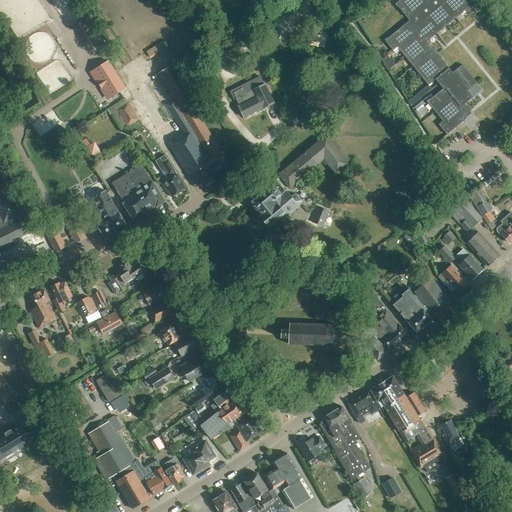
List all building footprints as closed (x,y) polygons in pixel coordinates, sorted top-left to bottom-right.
[(223,7),(226,11),(237,4),(237,3),(239,2),(238,0),(232,0),(226,5),(223,7)] [(269,4),(267,0),(252,9),(254,12),(269,4)] [(397,47),(400,50),(429,85),(436,80),(443,89),(427,102),(443,121),(438,124),(447,134),(466,119),(464,116),(470,111),(465,104),(473,97),(467,90),(477,83),(462,65),(453,72),(427,41),(475,2),(473,0),(399,0),(395,4),(409,20),(385,41),(393,51),(397,47)] [(84,34),(95,28),(89,17),(77,24),(84,34)] [(144,58),(164,46),(161,41),(141,53),(144,58)] [(125,88),(108,61),(91,72),(108,98),(125,88)] [(174,64),(157,74),(174,100),(166,105),(173,118),(182,132),(186,137),(170,147),(194,186),(202,180),(206,187),(215,181),(212,176),(226,166),(223,160),(225,159),(191,106),(198,102),(174,64)] [(265,84),(245,94),(242,88),(233,93),(236,99),(239,106),(238,106),(244,118),(274,103),(265,84)] [(138,119),(128,103),(127,103),(124,98),(109,109),(121,127),(126,124),(127,126),(138,119)] [(137,130),(131,134),(134,138),(140,134),(137,130)] [(326,135),(278,174),(283,179),(285,182),(290,188),(323,159),(336,175),(350,163),(326,135)] [(83,148),(88,157),(99,151),(94,142),(83,148)] [(175,171),(168,160),(165,155),(155,161),(162,172),(163,171),(167,178),(162,181),(166,188),(172,197),(185,189),(176,174),(174,171),(175,171)] [(141,165),(119,178),(112,183),(122,199),(121,199),(134,220),(145,214),(144,212),(155,205),(156,207),(164,202),(152,182),(141,165)] [(97,172),(103,183),(109,180),(103,168),(97,172)] [(21,214),(13,196),(1,202),(0,199),(0,185),(6,183),(0,169),(0,247),(13,241),(15,245),(20,242),(18,238),(32,231),(25,217),(23,218),(21,214)] [(258,191),(256,191),(251,195),(251,198),(253,201),(253,202),(253,203),(253,206),(256,211),(260,211),(260,210),(263,214),(261,216),(269,226),(270,225),(273,229),(275,229),(288,218),(286,216),(298,207),(298,206),(301,204),(301,201),(297,195),(294,195),(291,197),(286,190),(285,191),(278,183),(276,183),(273,186),(272,185),(261,195),(258,191)] [(482,216),(488,224),(492,230),(496,227),(494,224),(495,223),(494,220),(495,220),(490,211),(492,209),(480,189),(469,196),(482,216)] [(100,194),(93,199),(107,221),(98,227),(105,240),(127,227),(120,214),(105,191),(100,194)] [(467,233),(473,227),(482,218),(465,200),(450,215),(467,233)] [(322,225),(328,211),(318,208),(312,221),(322,225)] [(34,211),(29,213),(36,228),(41,226),(34,211)] [(511,212),(500,221),(502,223),(496,229),(497,229),(496,231),(499,234),(501,234),(509,243),(511,240),(511,212)] [(55,251),(61,248),(65,246),(55,226),(45,232),(55,251)] [(442,240),(447,245),(455,238),(449,231),(443,236),(444,238),(442,240)] [(499,255),(493,248),(478,232),(466,243),(488,266),(499,255)] [(424,235),(418,238),(422,245),(428,242),(424,235)] [(456,258),(445,245),(444,246),(442,244),(438,248),(440,250),(438,251),(450,264),(456,258)] [(481,270),(482,270),(469,255),(463,249),(457,255),(463,261),(459,265),(472,279),(473,278),(474,279),(482,271),(481,270)] [(425,263),(430,259),(424,251),(418,256),(425,263)] [(121,267),(122,269),(109,278),(112,281),(108,284),(115,294),(119,292),(125,288),(124,286),(126,285),(125,283),(135,277),(138,281),(143,277),(141,273),(142,273),(136,265),(134,266),(132,263),(129,264),(128,262),(127,263),(126,263),(126,262),(122,265),(121,267)] [(466,284),(467,283),(456,271),(450,265),(437,277),(443,283),(447,280),(458,292),(459,291),(460,292),(467,285),(466,284)] [(438,321),(450,310),(450,303),(448,301),(430,278),(414,291),(416,294),(414,296),(408,289),(402,295),(403,296),(393,305),(416,332),(431,319),(438,321)] [(59,282),(51,286),(57,298),(53,300),(59,313),(65,310),(61,302),(72,296),(70,292),(65,281),(60,284),(59,282)] [(170,295),(163,282),(143,293),(149,306),(170,295)] [(52,304),(44,290),(30,297),(36,309),(30,312),(40,329),(57,320),(50,306),(52,304)] [(88,296),(77,302),(84,317),(98,311),(91,297),(89,298),(88,296)] [(97,306),(104,303),(101,297),(94,300),(97,306)] [(407,336),(400,326),(397,323),(398,323),(387,309),(382,303),(380,300),(379,300),(377,297),(368,305),(373,311),(378,318),(370,324),(372,326),(378,334),(375,336),(376,338),(388,351),(388,352),(407,336)] [(172,299),(148,312),(155,324),(178,310),(172,299)] [(116,311),(101,319),(108,332),(123,324),(116,311)] [(191,333),(182,317),(160,330),(169,345),(191,333)] [(152,323),(140,330),(142,335),(154,328),(152,323)] [(334,324),(333,325),(289,323),(289,329),(280,329),(280,338),(288,338),(288,344),(332,346),(332,347),(333,347),(333,346),(339,341),(340,342),(341,341),(339,341),(340,333),(341,332),(341,331),(339,332),(334,326),(334,324)] [(388,351),(376,338),(375,336),(378,334),(372,326),(368,329),(369,330),(363,335),(368,342),(366,344),(372,350),(369,352),(377,361),(388,351)] [(70,333),(63,337),(67,345),(74,342),(70,333)] [(199,347),(192,334),(174,343),(181,357),(199,347)] [(33,346),(40,361),(42,360),(54,354),(51,347),(47,339),(41,342),(33,346)] [(33,387),(42,382),(20,343),(11,348),(33,387)] [(101,348),(105,355),(112,351),(108,344),(101,348)] [(212,367),(204,354),(199,357),(198,356),(180,367),(189,382),(212,367)] [(153,368),(142,375),(145,380),(156,373),(153,368)] [(157,389),(174,378),(168,368),(151,379),(157,389)] [(203,393),(196,397),(190,401),(194,407),(226,385),(214,368),(199,378),(205,388),(201,390),(203,393)] [(393,376),(370,390),(377,401),(380,400),(406,441),(416,435),(418,438),(422,436),(430,431),(422,419),(420,420),(417,415),(425,410),(414,392),(406,397),(393,376)] [(104,395),(108,402),(122,393),(118,386),(104,395)] [(235,396),(227,386),(212,397),(221,408),(235,396)] [(83,419),(92,415),(76,387),(68,391),(83,419)] [(369,391),(347,404),(354,415),(355,415),(360,424),(365,421),(363,416),(370,411),(371,414),(380,409),(369,391)] [(248,411),(236,396),(217,412),(201,425),(211,439),(212,438),(230,427),(230,428),(230,427),(231,428),(231,427),(228,424),(235,419),(238,424),(251,416),(248,411)] [(203,404),(195,409),(199,414),(206,409),(203,404)] [(325,421),(319,424),(336,452),(335,452),(351,479),(355,476),(359,481),(354,484),(353,484),(361,499),(373,492),(364,477),(361,479),(358,474),(370,467),(356,444),(357,443),(356,440),(361,437),(353,425),(342,406),(323,418),(325,421)] [(126,427),(132,423),(124,411),(118,415),(126,427)] [(193,411),(188,415),(194,422),(199,418),(193,411)] [(108,422),(88,434),(101,455),(94,460),(106,480),(113,475),(116,481),(132,509),(150,498),(140,481),(142,479),(139,474),(141,473),(138,468),(136,469),(132,463),(135,462),(117,432),(122,429),(114,416),(107,420),(108,422)] [(238,424),(236,425),(239,431),(230,436),(240,451),(249,445),(247,441),(262,432),(252,416),(251,416),(238,424)] [(454,428),(450,420),(440,425),(446,437),(444,438),(448,446),(449,445),(453,451),(462,446),(459,440),(460,439),(454,428)] [(28,435),(36,430),(34,427),(25,432),(28,436),(28,435)] [(411,450),(410,450),(420,467),(424,465),(429,473),(445,463),(446,462),(442,456),(441,455),(443,454),(433,436),(430,431),(422,436),(418,438),(421,443),(411,450)] [(145,442),(138,432),(133,436),(140,446),(145,442)] [(313,440),(311,438),(299,446),(309,461),(321,453),(318,450),(325,446),(319,436),(313,440)] [(13,437),(0,444),(0,469),(0,470),(7,465),(6,463),(12,459),(13,462),(24,455),(13,437)] [(211,465),(208,461),(215,456),(205,441),(190,450),(192,454),(184,459),(193,474),(202,469),(203,470),(211,465)] [(159,450),(164,447),(161,442),(156,445),(159,450)] [(275,468),(264,475),(273,489),(276,494),(281,491),(292,509),(298,505),(298,506),(313,497),(287,453),(272,463),(275,468)] [(177,465),(177,464),(175,465),(172,459),(164,463),(168,469),(166,471),(174,484),(175,484),(177,484),(179,483),(180,481),(181,480),(180,479),(184,476),(180,470),(181,468),(179,465),(177,465)] [(135,462),(132,463),(136,469),(138,468),(141,473),(139,474),(142,479),(144,478),(146,481),(146,482),(154,495),(165,489),(165,490),(165,489),(167,490),(171,488),(172,486),(172,485),(157,460),(156,460),(143,468),(138,460),(135,462)] [(463,466),(468,472),(472,469),(468,462),(463,466)] [(257,473),(244,481),(246,484),(256,500),(248,505),(251,509),(252,511),(272,511),(283,506),(276,494),(273,489),(269,491),(257,473)] [(367,477),(374,490),(380,487),(374,473),(367,477)] [(456,496),(464,491),(453,473),(445,478),(456,496)] [(381,483),(389,498),(401,492),(393,477),(381,483)] [(241,483),(231,490),(235,496),(235,498),(237,501),(238,501),(239,503),(238,504),(242,511),(246,511),(251,509),(248,505),(256,500),(246,484),(243,487),(241,483)] [(236,508),(226,492),(212,501),(219,511),(233,511),(233,510),(236,508)] [(117,511),(116,510),(111,502),(96,511),(117,511)]
